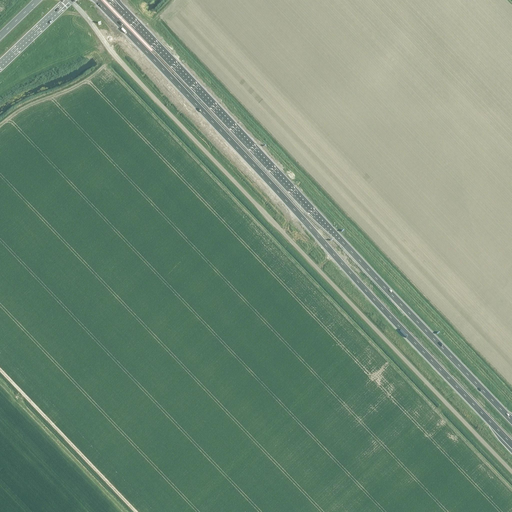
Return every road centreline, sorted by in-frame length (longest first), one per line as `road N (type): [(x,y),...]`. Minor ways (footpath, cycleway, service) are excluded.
road 1 (unclassified): [(511,472),(69,0)]
road 2 (trunk): [(96,0),(511,445)]
road 3 (trunk): [(511,421),(122,13)]
